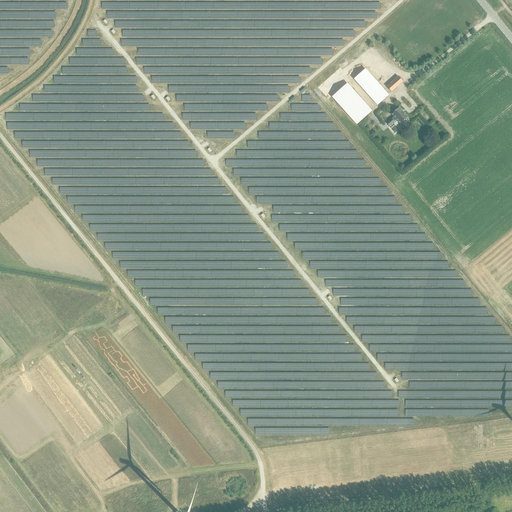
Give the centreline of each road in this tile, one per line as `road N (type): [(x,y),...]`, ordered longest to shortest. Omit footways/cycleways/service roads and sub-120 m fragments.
road 1 (track): [(0,136),(250,442),(260,463),(259,501)]
road 2 (track): [(0,265),(122,288)]
